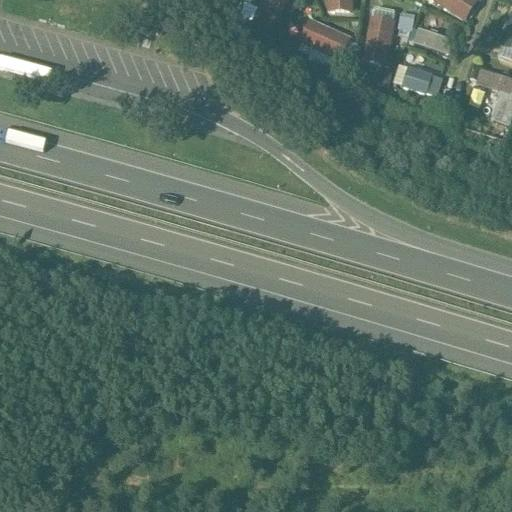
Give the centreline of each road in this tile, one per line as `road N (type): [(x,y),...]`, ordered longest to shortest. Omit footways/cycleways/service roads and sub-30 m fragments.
road 1 (motorway): [(511,292),(0,144)]
road 2 (motorway): [(0,197),(511,342)]
road 3 (track): [(0,256),(511,400)]
road 4 (motorway): [(511,274),(402,233),(250,132)]
